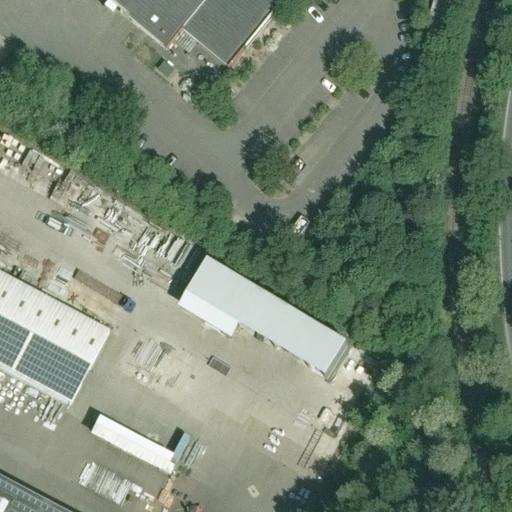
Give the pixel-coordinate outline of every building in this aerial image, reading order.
[(109,0),(176,54),(191,36),(234,72),(293,0),(109,0)] [(452,0),(420,0),(413,22),(442,31),(452,0)] [(254,333),(345,378),(364,340),(217,267),(194,315),(249,342),(254,333)] [(105,340),(0,282),(0,369),(68,407),(105,340)] [(105,422),(97,440),(175,475),(183,457),(105,422)] [(74,511),(0,472),(0,511),(74,511)]
